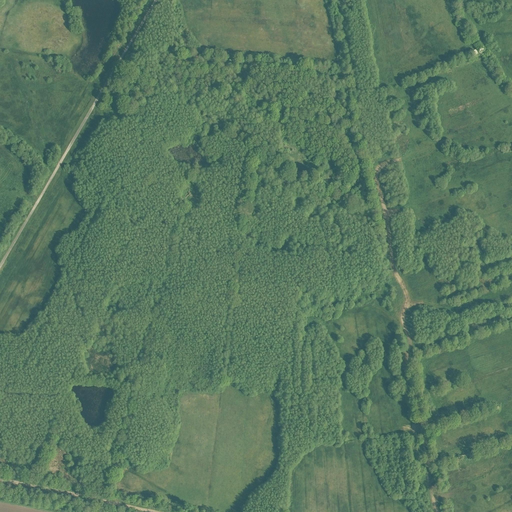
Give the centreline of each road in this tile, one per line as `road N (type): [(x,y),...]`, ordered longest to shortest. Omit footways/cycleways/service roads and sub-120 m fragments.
road 1 (track): [(437,511),(375,176),(401,160)]
road 2 (track): [(156,0),(0,266)]
road 3 (track): [(0,479),(152,511)]
